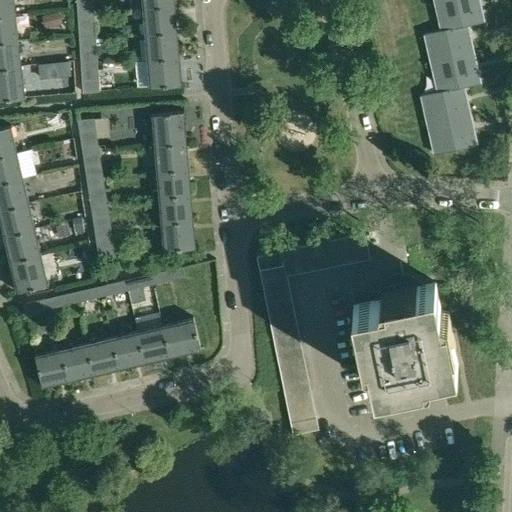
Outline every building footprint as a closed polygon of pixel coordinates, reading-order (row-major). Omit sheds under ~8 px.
[(0,0),(0,16),(14,15),(12,0),(0,0)] [(77,10),(93,9),(93,1),(92,0),(84,0),(85,0),(77,1),(77,10)] [(142,0),(144,9),(174,6),(173,0),(142,0)] [(475,10),(473,0),(444,0),(440,1),(440,0),(435,1),(439,19),(444,18),(447,29),(462,26),(462,27),(484,22),(481,9),(475,10)] [(174,6),(144,9),(146,35),(176,32),(174,6)] [(0,16),(0,42),(17,41),(14,15),(0,16)] [(94,30),(94,18),(78,19),(79,28),(86,28),(87,30),(94,30)] [(433,51),(436,62),(437,62),(469,55),(469,56),(474,55),(470,41),(466,42),(462,27),(462,26),(447,29),(424,34),(428,52),(433,51)] [(79,28),(79,40),(95,39),(94,30),(87,30),(86,28),(79,28)] [(146,35),(148,61),(179,58),(176,32),(146,35)] [(96,49),(96,46),(95,39),(79,40),(80,53),(88,52),(88,49),(96,49)] [(0,42),(0,68),(20,66),(17,41),(0,42)] [(80,53),(81,62),(97,61),(96,49),(88,49),(88,52),(80,53)] [(473,71),(469,56),(469,55),(437,62),(436,62),(431,63),(435,81),(440,79),(443,91),(459,87),(459,88),(480,84),(477,70),(473,71)] [(181,84),(179,58),(148,61),(150,86),(149,86),(149,87),(182,85),(182,84),(181,84)] [(20,66),(0,68),(0,100),(25,98),(25,97),(23,97),(20,66)] [(81,70),(82,80),(90,80),(90,83),(98,82),(97,69),(81,70)] [(82,80),(83,93),(99,92),(98,82),(90,83),(90,80),(82,80)] [(462,103),(459,88),(459,87),(443,91),(421,96),(425,113),(430,112),(432,123),(433,124),(465,117),(465,118),(470,117),(467,103),(462,103)] [(155,146),(186,144),(183,113),(184,113),(184,112),(151,115),(151,116),(153,116),(155,146)] [(469,133),(465,118),(465,117),(433,124),(432,123),(427,125),(431,142),(437,141),(439,152),(439,153),(477,145),(474,132),(469,133)] [(78,121),(80,136),(88,135),(88,132),(95,131),(93,119),(78,121)] [(0,156),(16,152),(10,128),(11,128),(11,126),(0,128),(0,156)] [(80,136),(82,148),(98,145),(96,138),(95,131),(88,132),(88,135),(80,136)] [(155,146),(157,172),(188,170),(186,144),(155,146)] [(16,152),(0,156),(0,182),(22,178),(16,152)] [(83,156),(85,166),(93,165),(93,167),(101,166),(100,162),(99,154),(83,156)] [(85,166),(87,178),(102,175),(101,166),(93,167),(93,165),(85,166)] [(190,195),(188,170),(157,172),(159,198),(190,195)] [(103,177),(102,175),(87,178),(88,190),(96,189),(96,186),(104,185),(103,177)] [(0,182),(0,209),(28,203),(22,178),(0,182)] [(88,190),(90,199),(106,197),(104,185),(96,186),(96,189),(88,190)] [(159,198),(162,224),(192,221),(190,195),(159,198)] [(28,203),(0,209),(0,218),(4,235),(34,228),(28,203)] [(91,208),(92,217),(100,216),(101,218),(109,217),(107,205),(91,208)] [(110,226),(109,217),(101,218),(100,216),(92,217),(94,229),(110,226)] [(192,221),(162,224),(164,249),(163,249),(163,250),(195,248),(196,246),(194,246),(192,221)] [(94,229),(96,239),(112,237),(110,226),(94,229)] [(4,235),(10,261),(40,254),(34,228),(4,235)] [(352,236),(357,262),(369,259),(364,234),(352,236)] [(346,264),(357,262),(352,236),(340,239),(346,264)] [(96,239),(98,251),(106,250),(105,247),(113,246),(112,237),(96,239)] [(334,266),(346,264),(340,239),(328,241),(334,266)] [(334,266),(328,241),(316,243),(322,269),(334,266)] [(310,271),(322,269),(316,243),(304,246),(310,271)] [(115,257),(113,246),(105,247),(106,250),(98,251),(99,260),(115,257)] [(298,274),(310,271),(304,246),(293,248),(298,274)] [(293,248),(280,251),(283,265),(286,276),(298,274),(293,248)] [(283,265),(280,251),(256,256),(259,270),(283,265)] [(40,254),(10,261),(17,290),(16,291),(16,292),(48,285),(48,283),(47,283),(40,254)] [(286,276),(283,265),(259,270),(263,291),(288,285),(286,276)] [(184,277),(181,267),(154,274),(157,283),(184,277)] [(125,281),(127,290),(149,286),(146,276),(125,281)] [(127,290),(125,281),(104,286),(106,295),(127,290)] [(386,298),(353,305),(363,354),(368,353),(375,386),(424,376),(423,371),(457,364),(447,315),(441,316),(434,282),(385,292),(386,298)] [(291,297),(288,285),(263,291),(265,302),(291,297)] [(74,293),(77,302),(98,297),(95,288),(74,293)] [(56,307),(77,302),(74,293),(53,298),(56,307)] [(293,309),(291,297),(265,302),(268,314),(293,309)] [(45,300),(23,305),(26,314),(47,309),(45,300)] [(296,321),(293,309),(268,314),(270,326),(296,321)] [(162,326),(169,356),(199,349),(200,351),(201,350),(193,317),(192,317),(192,319),(162,326)] [(298,333),(296,321),(270,326),(273,338),(298,333)] [(137,332),(144,362),(169,356),(162,326),(137,332)] [(112,338),(119,368),(144,362),(137,332),(112,338)] [(301,345),(298,333),(273,338),(275,350),(301,345)] [(86,344),(93,374),(119,368),(112,338),(86,344)] [(61,350),(68,379),(93,374),(86,344),(61,350)] [(303,357),(301,345),(275,350),(278,362),(303,357)] [(68,379),(61,350),(37,356),(36,354),(35,355),(43,387),(44,386),(44,385),(68,379)] [(306,369),(303,357),(278,362),(280,374),(306,369)] [(306,369),(280,374),(283,386),(308,381),(306,369)] [(311,393),(308,381),(283,386),(285,398),(311,393)] [(313,405),(311,393),(285,398),(288,410),(313,405)] [(288,410),(290,422),(315,417),(313,405),(288,410)] [(293,435),(318,430),(318,429),(315,417),(290,422),(293,435)]
